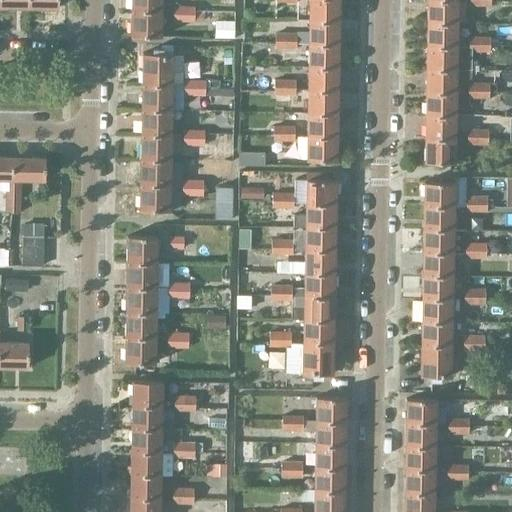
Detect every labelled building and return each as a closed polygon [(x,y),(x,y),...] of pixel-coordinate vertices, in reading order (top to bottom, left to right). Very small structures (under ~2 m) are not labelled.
[(160,10),(160,0),(130,0),(130,10),(160,10)] [(338,20),(338,0),(308,0),(308,19),(338,20)] [(456,23),(456,0),(426,0),(426,22),(456,23)] [(183,20),(183,6),(172,6),(172,20),(183,20)] [(199,11),(193,10),(193,7),(183,6),(183,20),(193,20),(199,20),(199,11)] [(160,35),(160,10),(130,10),(130,35),(160,35)] [(338,43),(338,20),(308,19),(307,42),(338,43)] [(456,46),(456,23),(426,22),(426,45),(456,46)] [(285,46),(285,33),(275,33),(274,46),(285,46)] [(295,47),(296,43),(296,33),(285,33),(285,46),(295,47)] [(479,37),(468,36),(468,47),(468,51),(470,51),(479,51),(479,37)] [(479,37),(479,51),(489,51),(490,37),(479,37)] [(337,66),(338,43),(307,42),(307,66),(337,66)] [(456,46),(426,45),(425,69),(470,70),(470,51),(468,51),(468,47),(456,47),(456,46)] [(141,84),(171,84),(171,53),(161,53),(161,47),(151,47),(151,52),(141,52),(141,84)] [(337,90),(337,66),(307,66),(307,89),(337,90)] [(425,69),(425,92),(455,92),(455,80),(470,80),(470,70),(425,69)] [(284,93),(284,79),(274,79),(273,93),(284,93)] [(295,80),(284,79),(284,93),(294,93),(295,89),(295,80)] [(193,94),(194,80),(182,80),(182,94),(193,94)] [(204,94),(204,81),(204,80),(194,80),(193,94),(204,94)] [(478,83),(468,83),(467,93),(467,97),(478,97),(478,83)] [(478,83),(478,97),(488,97),(489,83),(478,83)] [(170,109),(171,84),(141,84),(140,108),(170,109)] [(336,113),(337,90),(307,89),(306,112),(336,113)] [(467,93),(455,92),(425,92),(424,115),(454,116),(455,104),(467,104),(467,97),(467,93)] [(170,134),(170,109),(140,108),(140,133),(170,134)] [(336,136),(336,113),(306,112),(306,135),(336,136)] [(454,116),(424,115),(424,138),(454,139),(454,116)] [(283,139),(283,125),(273,125),(273,139),(283,139)] [(283,125),(283,139),(294,139),(294,125),(283,125)] [(477,143),(477,129),(467,129),(466,143),(477,143)] [(488,144),(488,131),(488,129),(477,129),(477,143),(488,144)] [(193,144),(193,130),(182,130),(181,144),(193,144)] [(193,130),(193,144),(203,144),(203,130),(193,130)] [(169,159),(170,134),(140,133),(139,159),(169,159)] [(336,159),(336,136),(306,135),(305,159),(336,159)] [(453,162),(454,139),(424,138),(423,162),(453,162)] [(238,165),(263,166),(263,152),(238,152),(238,165)] [(10,178),(10,156),(0,156),(0,177),(9,178),(10,178)] [(43,179),(44,157),(10,156),(10,178),(10,190),(19,190),(19,178),(43,179)] [(169,184),(169,159),(139,159),(139,184),(169,184)] [(305,202),(334,203),(335,179),(306,179),(305,202)] [(192,194),(192,180),(181,180),(180,194),(192,194)] [(192,180),(192,194),(202,194),(202,180),(192,180)] [(511,204),(511,180),(503,181),(504,205),(511,204)] [(453,206),(453,196),(453,182),(423,182),(423,205),(453,206)] [(168,210),(169,184),(139,184),(138,209),(168,210)] [(19,201),(19,190),(5,190),(5,201),(19,201)] [(282,206),(282,192),(272,192),(271,206),(282,206)] [(282,192),(282,206),(292,206),(293,193),(282,192)] [(476,211),(476,197),(465,196),(465,210),(476,211)] [(476,197),(476,211),(486,211),(487,197),(476,197)] [(19,212),(19,201),(5,201),(5,211),(19,212)] [(305,225),(334,226),(334,203),(305,202),(305,217),(293,217),(292,227),(305,227),(305,225)] [(452,229),(453,206),(423,205),(422,229),(452,229)] [(334,250),(334,226),(305,225),(305,227),(305,249),(334,250)] [(452,252),(452,229),(422,229),(422,252),(452,252)] [(126,261),(156,262),(156,236),(126,236),(126,261)] [(182,247),(182,237),(168,236),(168,247),(182,247)] [(41,266),(41,265),(42,237),(21,237),(20,266),(41,266)] [(281,253),(281,239),(271,238),(270,252),(281,253)] [(281,239),(281,253),(291,253),(292,239),(281,239)] [(475,257),(475,243),(464,243),(464,256),(475,257)] [(475,243),(475,257),(485,257),(485,243),(475,243)] [(333,273),(334,250),(305,249),(305,263),(295,263),(291,264),(291,273),(304,273),(304,272),(333,273)] [(452,252),(422,252),(422,275),(452,275),(452,276),(464,277),(464,267),(452,267),(452,252)] [(155,287),(156,262),(126,261),(125,286),(155,287)] [(333,273),(304,272),(304,273),(304,296),(333,296),(333,273)] [(452,276),(452,275),(422,275),(421,298),(451,299),(452,276)] [(177,297),(178,283),(167,283),(167,296),(177,297)] [(178,283),(177,297),(188,297),(188,283),(178,283)] [(280,285),(274,285),(270,284),(269,298),(280,299),(280,285)] [(291,285),(280,285),(280,299),(290,299),(291,285)] [(155,312),(155,287),(125,286),(125,312),(155,312)] [(474,303),(474,289),(464,289),(463,303),(474,303)] [(474,289),(474,303),(484,303),(485,290),(474,289)] [(333,319),(333,296),(304,296),(304,308),(290,308),(290,319),(304,319),(333,319)] [(451,322),(451,299),(421,298),(421,321),(451,322)] [(154,337),(155,312),(125,312),(124,337),(154,337)] [(16,329),(26,330),(27,315),(16,315),(16,329)] [(332,342),(333,319),(304,319),(303,341),(332,342)] [(450,335),(451,322),(421,321),(420,344),(450,345),(463,345),(462,349),(473,349),(473,335),(450,335)] [(279,345),(279,331),(269,331),(269,345),(279,345)] [(279,331),(279,345),(290,345),(290,331),(279,331)] [(176,347),(177,333),(166,332),(166,346),(176,347)] [(177,333),(176,347),(187,347),(187,333),(177,333)] [(483,349),(484,336),(473,335),(473,349),(483,349)] [(154,362),(154,337),(124,337),(124,361),(154,362)] [(0,366),(26,367),(27,342),(0,341),(0,366)] [(332,373),(332,342),(303,341),(303,372),(312,373),(311,377),(321,377),(321,373),(332,373)] [(450,376),(450,345),(420,344),(420,375),(429,375),(429,380),(440,380),(440,376),(450,376)] [(278,361),(279,378),(291,377),(290,360),(278,361)] [(172,394),(161,394),(162,381),(131,381),(131,404),(161,405),(173,405),(173,409),(184,410),(184,396),(172,395),(172,394)] [(184,396),(184,410),(194,410),(194,396),(184,396)] [(344,420),(345,397),(315,396),(314,420),(344,420)] [(435,423),(435,399),(405,398),(405,422),(435,423)] [(131,404),(131,428),(161,428),(161,429),(173,429),(172,418),(161,418),(161,405),(131,404)] [(291,429),(291,415),(281,415),(281,429),(291,429)] [(291,415),(291,429),(302,429),(302,420),(302,416),(291,415)] [(457,432),(457,418),(447,418),(447,432),(457,432)] [(457,418),(457,432),(468,433),(468,418),(457,418)] [(344,444),(344,420),(314,420),(302,420),(302,429),(314,430),(314,443),(344,444)] [(435,432),(435,423),(405,422),(404,445),(434,446),(435,432)] [(131,428),(130,451),(160,451),(172,452),(172,456),(183,456),(183,442),(173,442),(173,439),(160,439),(161,429),(161,428),(131,428)] [(183,442),(183,456),(193,456),(193,442),(183,442)] [(343,467),(344,444),(314,443),(313,466),(343,467)] [(434,456),(434,446),(404,445),(404,468),(434,469),(434,456)] [(160,474),(160,451),(130,451),(130,474),(160,474)] [(290,476),(290,462),(280,462),(280,475),(290,476)] [(290,462),(290,476),(301,476),(301,462),(290,462)] [(456,479),(456,464),(446,464),(446,478),(456,479)] [(456,479),(467,479),(467,465),(456,464),(456,479)] [(343,490),(343,467),(313,466),(313,490),(343,490)] [(404,468),(403,492),(433,492),(434,469),(404,468)] [(159,497),(160,474),(130,474),(129,497),(159,497)] [(182,502),(182,488),(171,488),(171,502),(182,502)] [(182,488),(182,502),(192,502),(192,488),(182,488)] [(342,511),(343,490),(313,490),(300,489),(300,499),(313,500),(313,508),(312,511),(342,511)] [(433,503),(433,492),(403,492),(402,511),(432,511),(433,511),(433,503)] [(158,511),(159,497),(129,497),(128,511),(158,511)]
